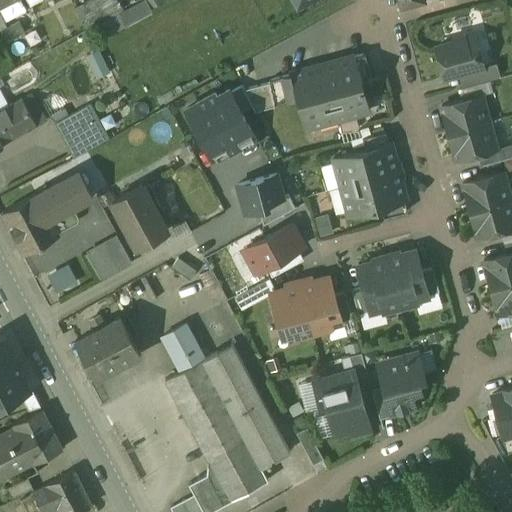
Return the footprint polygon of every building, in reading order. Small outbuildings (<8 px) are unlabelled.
[(97,21),(86,0),(75,6),(85,27),(97,21)] [(112,13),(103,0),(86,0),(97,21),(112,13)] [(146,0),(144,0),(98,24),(104,35),(152,10),(146,0)] [(124,8),(118,0),(103,0),(112,13),(113,14),(124,8)] [(399,0),(402,8),(425,2),(424,0),(399,0)] [(474,31),(455,36),(452,42),(437,46),(445,77),(484,66),(474,31)] [(95,76),(108,69),(97,47),(84,53),(95,76)] [(372,75),(366,52),(354,55),(361,79),(372,75)] [(354,54),(292,71),(292,72),(299,96),(307,127),(369,110),(361,79),(354,55),(354,54)] [(292,72),(269,78),(270,80),(245,87),(254,105),(256,109),(278,103),(278,101),(299,96),(292,72)] [(231,91),(242,111),(254,105),(245,87),(243,84),(231,91)] [(0,108),(8,104),(0,88),(0,108)] [(216,92),(187,108),(213,157),(228,149),(230,152),(256,137),(242,111),(231,91),(230,88),(217,95),(216,92)] [(47,118),(32,92),(23,97),(38,123),(47,118)] [(482,94),(442,105),(450,132),(489,121),(482,94)] [(0,108),(0,136),(3,142),(38,123),(23,97),(23,96),(8,104),(0,108)] [(87,104),(57,121),(65,137),(91,123),(95,120),(92,114),(87,104)] [(105,129),(96,112),(92,114),(95,120),(91,123),(96,133),(97,133),(105,129)] [(489,121),(450,132),(457,159),(480,152),(497,148),(497,147),(489,121)] [(91,123),(65,137),(75,155),(101,141),(97,133),(96,133),(91,123)] [(386,130),(363,136),(366,148),(389,142),(386,130)] [(366,148),(334,157),(349,213),(381,204),(405,198),(407,197),(392,141),(389,142),(366,148)] [(511,143),(497,147),(497,148),(480,152),(483,164),(511,156),(511,143)] [(79,169),(36,193),(36,192),(3,210),(25,251),(58,233),(57,230),(77,219),(79,214),(74,205),(93,195),(79,169)] [(503,171),(463,182),(471,209),(511,198),(503,171)] [(277,173),(238,183),(245,211),(259,207),(268,205),(267,201),(284,196),(283,195),(277,173)] [(143,182),(113,199),(138,245),(168,228),(143,182)] [(268,205),(259,207),(264,224),(296,207),(289,194),(283,195),(284,196),(267,201),(268,205)] [(405,198),(381,204),(384,216),(408,209),(405,198)] [(511,202),(511,198),(471,209),(478,236),(501,229),(511,226),(511,202)] [(298,248),(304,245),(292,224),(245,249),(256,270),(267,265),(298,248)] [(511,226),(501,229),(505,241),(511,238),(511,226)] [(118,234),(91,249),(105,275),(132,261),(118,234)] [(304,259),(298,248),(267,265),(273,276),(304,259)] [(416,249),(394,255),(393,253),(387,254),(401,305),(416,301),(415,297),(428,293),(422,269),(416,249)] [(511,251),(508,252),(484,259),(492,286),(511,280),(511,251)] [(188,252),(179,258),(189,277),(199,272),(188,252)] [(401,305),(387,254),(380,256),(381,259),(359,265),(364,285),(371,309),(384,306),(385,310),(401,305)] [(433,266),(422,269),(428,293),(440,290),(433,266)] [(329,276),(307,282),(306,279),(300,281),(313,332),(329,328),(328,324),(341,320),(334,293),(329,276)] [(511,280),(492,286),(499,313),(511,309),(511,280)] [(313,332),(300,281),(293,283),(294,286),(271,292),(283,336),(297,332),(298,336),(313,332)] [(364,285),(352,288),(359,313),(371,309),(364,285)] [(346,290),(334,293),(341,320),(353,317),(346,290)] [(122,315),(76,339),(95,376),(141,352),(122,315)] [(186,323),(164,334),(182,369),(204,357),(186,323)] [(291,450),(233,342),(204,357),(261,465),(291,450)] [(368,374),(362,351),(350,354),(354,368),(357,377),(368,374)] [(14,354),(0,360),(0,407),(2,407),(3,408),(2,409),(3,411),(5,410),(5,409),(34,394),(35,395),(36,394),(35,392),(28,379),(29,379),(28,377),(27,377),(23,369),(24,369),(23,367),(22,367),(15,354),(16,354),(15,352),(14,353),(14,354)] [(403,359),(398,356),(390,358),(387,363),(390,373),(381,375),(384,385),(391,412),(392,411),(416,405),(412,389),(421,387),(418,376),(425,374),(419,354),(403,359)] [(261,465),(204,357),(182,369),(166,377),(166,378),(208,458),(209,458),(209,459),(208,472),(190,482),(196,492),(206,511),(268,479),(261,465)] [(354,368),(314,379),(322,406),(328,404),(361,395),(360,388),(357,377),(354,368)] [(391,412),(384,385),(372,388),(380,418),(393,414),(392,411),(391,412)] [(511,386),(506,388),(506,390),(493,394),(504,436),(511,434),(511,386)] [(361,395),(328,404),(335,433),(351,429),(352,433),(371,428),(364,402),(363,402),(361,395)] [(43,407),(13,422),(16,426),(0,434),(0,470),(30,455),(34,462),(63,447),(43,407)] [(324,458),(308,426),(297,432),(314,463),(324,458)] [(74,468),(35,488),(35,489),(44,511),(45,511),(58,505),(61,511),(74,511),(92,503),(74,468)] [(28,475),(7,485),(13,496),(33,486),(28,475)] [(44,511),(35,489),(21,497),(29,511),(44,511)] [(206,511),(196,492),(184,499),(191,511),(206,511)] [(191,511),(184,499),(172,505),(175,511),(191,511)]
